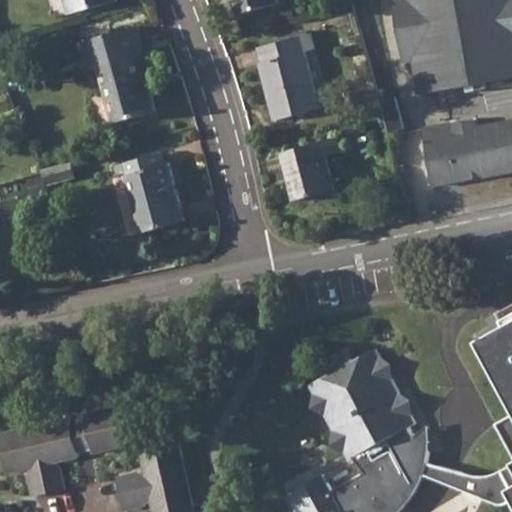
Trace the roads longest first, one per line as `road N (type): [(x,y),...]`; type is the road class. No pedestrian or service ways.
road 1 (residential): [(176,0),(220,127),(256,277)]
road 2 (residential): [(256,277),(511,225)]
road 3 (residential): [(256,277),(0,322)]
